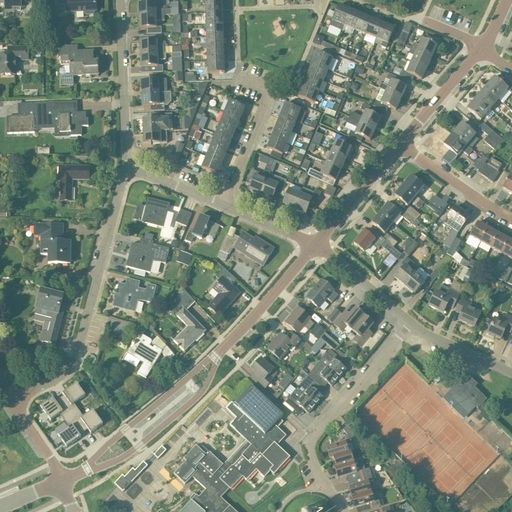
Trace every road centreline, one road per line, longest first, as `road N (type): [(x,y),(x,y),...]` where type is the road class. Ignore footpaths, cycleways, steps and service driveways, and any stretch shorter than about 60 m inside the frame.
road 1 (residential): [(10,402),(57,376),(75,354),(125,167)]
road 2 (residential): [(343,511),(321,482),(309,445),(410,324)]
road 3 (residential): [(85,469),(121,458),(198,396),(219,351)]
road 4 (residential): [(219,351),(85,469)]
road 5 (residential): [(125,167),(119,0)]
road 6 (residential): [(219,351),(314,245)]
road 7 (residential): [(511,220),(399,144)]
road 8 (residential): [(314,245),(399,144)]
road 9 (residential): [(399,144),(481,48)]
road 10 (residential): [(410,324),(314,245)]
